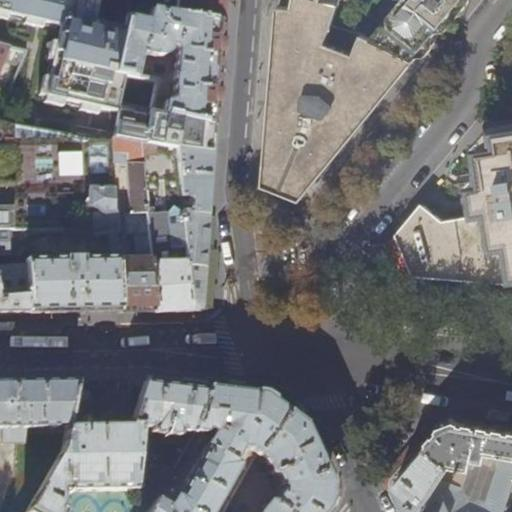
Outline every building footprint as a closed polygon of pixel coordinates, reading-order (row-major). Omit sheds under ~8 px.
[(114,75),(126,18),(129,7),(130,0),(0,0),(0,22),(6,24),(7,21),(8,18),(21,21),(24,22),(23,28),(41,32),(41,29),(42,26),(55,29),(59,30),(56,46),(50,45),(46,64),(49,64),(52,65),(49,78),(49,82),(43,80),(39,99),(45,100),(44,106),(62,110),(63,104),(67,105),(81,108),(80,112),(79,114),(98,118),(99,112),(117,116),(112,142),(139,145),(174,150),(211,156),(212,136),(212,132),(213,127),(150,112),(150,110),(119,104),(122,85),(124,76),(114,75)] [(176,0),(174,15),(221,24),(223,0),(176,0)] [(360,126),(415,59),(373,36),(372,36),(334,24),(341,1),(336,0),(293,0),(292,6),(278,6),(263,184),(301,199),(319,177),(360,126)] [(403,0),(394,11),(396,19),(388,18),(373,36),(415,59),(462,0),(403,0)] [(218,66),(221,24),(174,15),(150,11),(148,22),(126,18),(114,75),(124,76),(130,77),(137,79),(141,55),(153,57),(153,55),(156,57),(160,56),(162,56),(164,55),(167,51),(169,47),(172,47),(174,54),(173,56),(173,59),(172,99),(163,102),(162,107),(150,108),(150,110),(150,112),(213,127),(218,66)] [(58,231),(52,199),(52,190),(71,190),(72,178),(111,179),(110,166),(112,166),(111,148),(73,146),(73,137),(0,121),(0,257),(12,257),(11,231),(58,231)] [(511,121),(496,124),(499,140),(484,143),(490,179),(478,180),(481,198),(483,214),(443,220),(424,205),(400,235),(416,272),(506,280),(511,280),(511,121)] [(152,309),(139,145),(112,142),(110,141),(111,148),(112,166),(123,167),(127,215),(123,215),(124,235),(131,235),(133,259),(116,260),(118,310),(124,309),(142,309),(152,309)] [(188,310),(179,213),(178,200),(174,150),(139,145),(152,309),(153,312),(166,312),(185,311),(188,311),(188,310)] [(203,246),(211,156),(174,150),(178,200),(182,200),(182,198),(185,197),(187,200),(185,201),(185,208),(189,210),(188,216),(182,215),(183,213),(179,213),(188,310),(198,310),(203,246)] [(118,310),(116,260),(114,233),(117,233),(115,213),(113,214),(112,191),(86,189),(84,208),(88,209),(91,235),(108,235),(109,259),(26,261),(26,267),(27,297),(27,312),(72,311),(118,310)] [(0,297),(27,297),(26,267),(0,267),(0,297)] [(0,312),(27,312),(27,297),(0,297),(0,312)] [(114,381),(89,382),(89,394),(115,394),(114,381)] [(127,381),(128,425),(144,381),(127,381)] [(168,384),(144,381),(128,425),(139,427),(150,428),(149,434),(159,435),(159,441),(168,441),(169,436),(178,437),(179,431),(193,433),(207,388),(168,384)] [(2,383),(0,382),(0,429),(67,428),(67,425),(75,382),(16,383),(2,383)] [(239,392),(207,388),(193,433),(194,434),(199,434),(203,432),(209,436),(167,508),(155,501),(151,509),(149,511),(211,511),(237,470),(237,466),(236,464),(234,463),(239,453),(241,452),(246,451),(249,452),(256,457),(288,413),(282,409),(268,399),(256,394),(239,392)] [(303,424),(288,413),(256,457),(263,461),(269,475),(272,476),(275,476),(280,487),(280,493),(272,502),(268,501),(265,502),(257,511),(324,511),(327,508),(329,494),(331,484),(323,466),(303,424)] [(504,511),(511,491),(511,429),(496,426),(449,418),(428,444),(451,465),(423,511),(424,511),(504,511)] [(67,425),(67,428),(62,452),(27,511),(59,511),(62,507),(62,492),(133,490),(136,461),(137,441),(139,427),(128,425),(77,425),(67,425)] [(149,442),(137,441),(136,461),(147,462),(149,442)] [(406,471),(428,445),(424,441),(402,468),(406,471)] [(428,444),(428,445),(406,471),(396,483),(405,501),(409,511),(424,511),(423,511),(451,465),(428,444)]
